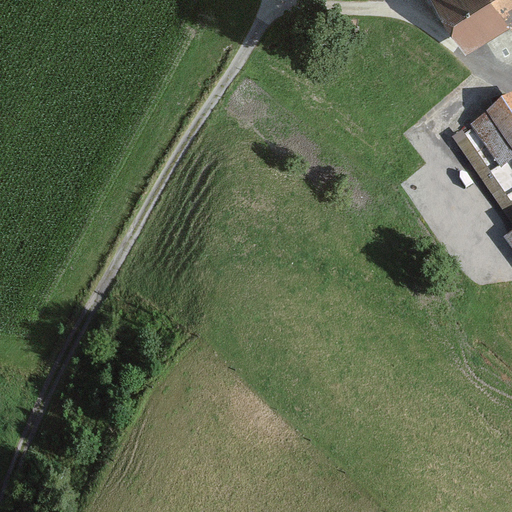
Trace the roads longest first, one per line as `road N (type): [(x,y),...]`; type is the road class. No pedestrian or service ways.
road 1 (track): [(275,0),(64,361),(4,511)]
road 2 (track): [(279,0),(389,12),(511,81)]
